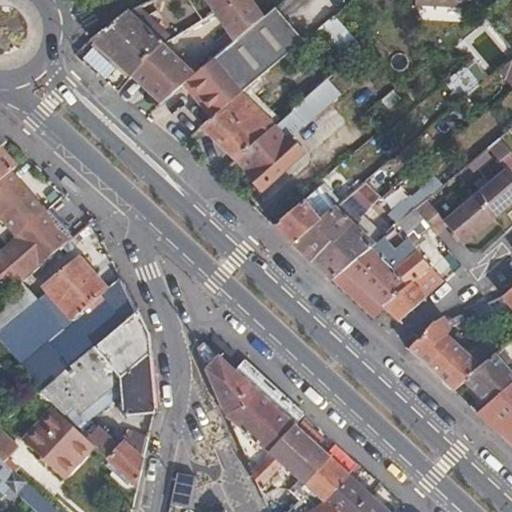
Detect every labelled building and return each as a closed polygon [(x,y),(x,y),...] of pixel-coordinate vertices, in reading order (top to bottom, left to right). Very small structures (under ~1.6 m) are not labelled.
[(217,15),(238,0),(206,0),(215,12),(217,15)] [(235,41),(264,17),(252,0),(238,0),(217,15),(235,41)] [(511,0),(497,0),(481,14),(511,51),(511,0)] [(91,39),(132,76),(162,44),(169,36),(138,6),(127,11),(91,39)] [(363,48),(334,16),(320,28),(349,61),(362,50),(363,48)] [(132,76),(161,103),(194,75),(162,44),(132,76)] [(194,75),(183,85),(211,119),(241,94),(242,93),(214,58),(194,75)] [(511,59),(497,71),(511,88),(511,59)] [(448,81),(464,99),(481,85),(465,65),(448,81)] [(336,97),(324,83),(290,113),(302,126),(336,97)] [(275,125),(241,94),(211,119),(201,127),(235,160),(275,125)] [(275,125),(235,160),(248,175),(247,176),(261,191),(304,153),(290,137),(287,140),(275,125)] [(0,148),(1,148),(9,141),(0,133),(0,148)] [(475,195),(495,218),(511,204),(511,173),(511,172),(511,152),(500,138),(488,148),(506,169),(475,195)] [(0,182),(12,172),(18,167),(1,148),(0,148),(0,182)] [(0,182),(0,218),(17,238),(0,252),(0,279),(11,291),(71,239),(12,172),(0,182)] [(273,227),(292,244),(341,203),(324,184),(273,227)] [(292,244),(313,263),(353,224),(355,225),(361,219),(360,218),(367,211),(350,195),(341,203),(292,244)] [(432,229),(436,235),(448,227),(463,245),(495,218),(475,195),(445,220),(427,200),(416,210),(432,229)] [(410,247),(432,229),(416,210),(394,228),(410,247)] [(313,263),(332,281),(344,271),(370,249),(375,245),(355,225),(353,224),(313,263)] [(344,271),(385,309),(413,283),(417,280),(431,268),(417,251),(394,270),(370,249),(344,271)] [(95,348),(138,312),(122,279),(108,290),(79,256),(42,286),(74,323),(65,330),(42,304),(40,306),(19,324),(0,338),(0,339),(44,390),(60,375),(94,347),(95,348)] [(0,279),(0,301),(11,291),(0,279)] [(413,283),(421,292),(424,288),(417,280),(413,283)] [(385,309),(399,322),(427,297),(421,292),(413,283),(385,309)] [(20,284),(0,301),(19,324),(40,306),(20,284)] [(511,308),(511,288),(502,297),(511,308)] [(123,417),(155,414),(156,408),(150,335),(146,327),(138,312),(95,348),(60,377),(60,375),(44,390),(41,393),(66,417),(77,407),(81,413),(120,380),(121,396),(123,417)] [(408,349),(454,392),(465,383),(491,360),(486,353),(476,361),(447,335),(452,330),(450,328),(465,321),(461,314),(436,325),(433,322),(408,349)] [(196,350),(225,416),(252,439),(241,450),(251,472),(296,424),(250,383),(205,341),(196,350)] [(465,383),(488,405),(511,383),(511,365),(501,352),(491,360),(465,383)] [(89,422),(121,396),(120,380),(81,413),(89,422)] [(477,413),(502,437),(511,428),(511,383),(488,405),(477,413)] [(65,480),(96,448),(87,440),(52,408),(22,440),(65,480)] [(350,475),(296,424),(251,472),(263,499),(279,491),(289,493),(290,492),(300,501),(289,511),(338,511),(327,500),(350,475)] [(0,459),(4,463),(19,446),(0,427),(0,459)] [(96,448),(108,459),(120,446),(100,427),(87,440),(96,448)] [(511,428),(502,437),(511,445),(511,428)] [(108,459),(138,487),(149,438),(126,433),(124,442),(120,446),(108,459)] [(0,459),(0,499),(9,489),(17,495),(27,483),(4,463),(0,459)] [(177,473),(171,505),(190,509),(197,477),(177,473)] [(363,511),(376,499),(350,475),(327,500),(338,511),(363,511)] [(59,511),(37,491),(26,503),(35,511),(59,511)] [(390,511),(376,499),(363,511),(390,511)]
